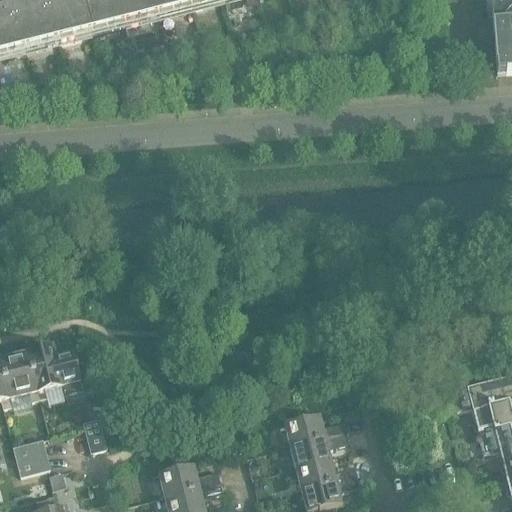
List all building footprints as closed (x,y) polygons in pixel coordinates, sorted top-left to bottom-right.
[(61,0),(0,15),(0,59),(190,12),(192,17),(257,0),(61,0)] [(496,78),(511,76),(511,1),(491,3),(495,58),(496,78)] [(197,40),(186,43),(189,53),(199,51),(197,40)] [(127,53),(116,56),(119,69),(131,66),(127,53)] [(52,351),(27,357),(39,405),(47,403),(45,394),(61,390),(63,399),(81,395),(72,358),(55,363),(52,351)] [(27,357),(0,364),(0,367),(9,403),(10,403),(29,398),(31,407),(39,405),(27,357)] [(0,405),(1,405),(3,414),(12,412),(10,403),(9,403),(0,367),(0,405)] [(511,382),(451,398),(456,417),(471,414),(487,409),(493,413),(511,407),(511,382)] [(487,409),(471,414),(477,437),(482,436),(493,433),(498,436),(511,432),(511,407),(493,413),(487,409)] [(319,421),(284,430),(290,452),(346,438),(343,428),(322,433),(319,421)] [(98,425),(83,428),(91,457),(105,454),(98,425)] [(483,439),(478,440),(483,460),(498,456),(511,452),(511,432),(498,436),(493,433),(482,436),(483,439)] [(330,465),(327,454),(348,449),(346,438),(290,452),(295,474),(330,465)] [(42,446),(13,453),(17,467),(46,460),(42,446)] [(511,452),(498,456),(504,479),(511,476),(511,452)] [(46,460),(17,467),(20,482),(49,475),(46,460)] [(330,465),(295,474),(301,496),(357,482),(354,471),(333,476),(330,465)] [(193,471),(158,479),(164,501),(220,487),(217,477),(196,482),(193,471)] [(62,479),(49,482),(53,496),(66,493),(62,479)] [(330,511),(341,509),(338,498),(359,492),(357,482),(301,496),(304,511),(330,511)] [(220,487),(164,501),(166,511),(203,511),(201,503),(222,498),(220,487)]
